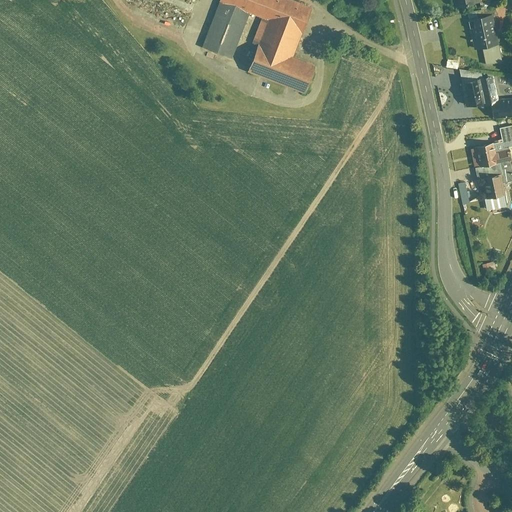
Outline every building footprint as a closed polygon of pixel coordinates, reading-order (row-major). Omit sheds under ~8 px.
[(247,72),(306,95),(317,66),(293,57),(312,7),(294,0),(220,0),(203,47),(232,58),(250,13),(262,18),(253,42),(258,44),(247,72)] [(482,47),(498,43),(492,13),(467,19),(473,49),(482,47)] [(498,43),(482,47),(485,64),(502,60),(498,43)] [(490,104),(492,116),(511,114),(511,96),(498,97),(494,76),(460,81),(464,106),(483,103),(483,106),(490,104)] [(498,162),(509,159),(507,148),(496,151),(493,141),(474,145),(479,166),(498,162)] [(500,173),(502,182),(511,180),(511,170),(509,159),(498,162),(500,173)] [(481,178),(485,198),(505,193),(502,182),(500,173),(481,178)] [(463,182),(456,184),(462,204),(469,202),(463,182)] [(483,273),(495,270),(493,261),(481,264),(483,273)]
